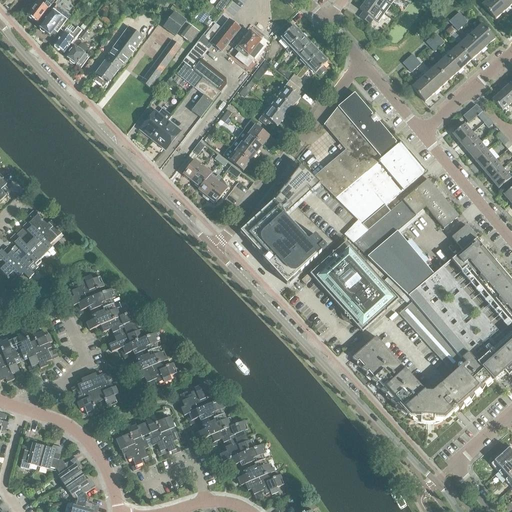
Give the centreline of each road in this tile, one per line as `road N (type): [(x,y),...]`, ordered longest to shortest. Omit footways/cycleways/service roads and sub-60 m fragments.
road 1 (residential): [(460,511),(213,248)]
road 2 (residential): [(213,248),(0,22)]
road 3 (residential): [(213,248),(363,60)]
road 4 (residential): [(120,511),(105,462),(87,439),(23,408)]
road 5 (residential): [(511,240),(421,132)]
road 6 (residential): [(493,511),(451,466),(506,419)]
road 7 (residential): [(23,408),(81,364),(67,315)]
